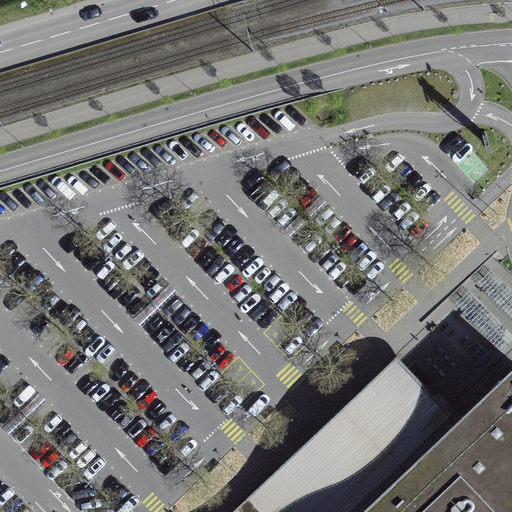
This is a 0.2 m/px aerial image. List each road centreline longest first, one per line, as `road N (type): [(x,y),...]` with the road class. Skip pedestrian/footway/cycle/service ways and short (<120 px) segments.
road 1 (unclassified): [(511,45),(390,60),(0,172)]
road 2 (primary): [(176,0),(0,52)]
